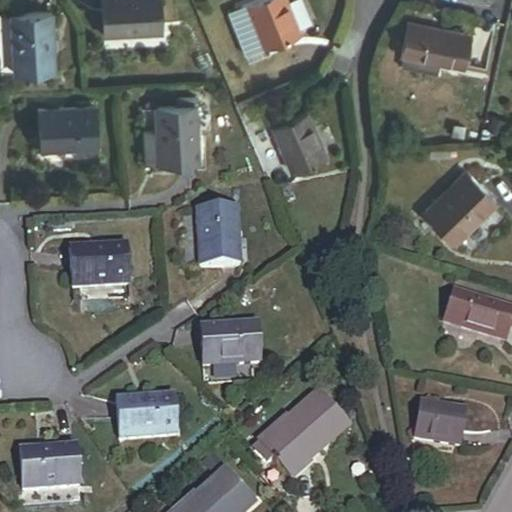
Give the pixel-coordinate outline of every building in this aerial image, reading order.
[(158,0),(101,0),(104,34),(160,30),(158,0)] [(285,0),(256,0),(247,4),(264,48),(299,34),(286,1),(285,0)] [(264,48),(247,4),(232,10),(250,54),(264,48)] [(52,70),(50,14),(10,16),(12,71),(52,70)] [(407,25),(402,54),(437,61),(462,66),(468,36),(444,32),(407,25)] [(402,54),(399,67),(435,74),(437,61),(402,54)] [(197,161),(195,105),(154,106),(155,126),(143,126),(145,162),(157,161),(157,163),(197,161)] [(36,109),(39,150),(95,147),(92,106),(36,109)] [(313,128),(307,113),(272,127),(290,171),(325,157),(313,128)] [(492,116),(487,130),(501,135),(505,121),(492,116)] [(95,147),(39,150),(39,162),(95,159),(95,147)] [(495,205),(464,172),(447,189),(448,191),(436,203),(434,201),(423,212),(453,244),(495,205)] [(240,265),(236,209),(195,212),(195,213),(198,267),(198,268),(240,265)] [(198,267),(195,213),(184,213),(187,268),(198,267)] [(123,248),(70,250),(71,290),(72,290),(124,288),(123,248)] [(124,288),(72,290),(73,302),(122,301),(124,297),(124,288)] [(503,342),(511,314),(511,312),(454,294),(445,324),(503,342)] [(255,326),(200,329),(202,367),(248,365),(257,364),(255,326)] [(202,367),(203,387),(249,384),(248,365),(202,367)] [(318,395),(260,445),(275,462),(286,476),(306,459),(303,457),(314,448),(315,450),(344,425),(318,395)] [(172,398),(117,402),(119,441),(175,437),(172,398)] [(465,413),(420,404),(414,438),(459,447),(465,413)] [(275,462),(260,445),(254,450),(269,467),(275,462)] [(76,450),(19,452),(20,491),(77,489),(76,450)] [(306,459),(286,476),(290,480),(300,471),(309,463),(306,459)] [(224,473),(178,511),(239,511),(250,503),(224,473)] [(77,489),(20,491),(21,507),(77,505),(77,489)]
